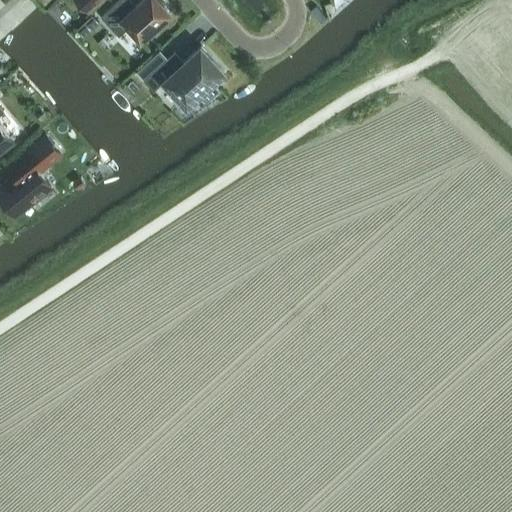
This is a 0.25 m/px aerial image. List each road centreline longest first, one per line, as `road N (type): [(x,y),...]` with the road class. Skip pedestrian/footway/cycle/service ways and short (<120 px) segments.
road 1 (track): [(420,61),(0,330)]
road 2 (residential): [(202,0),(245,46),(265,48),(295,23),(291,0)]
